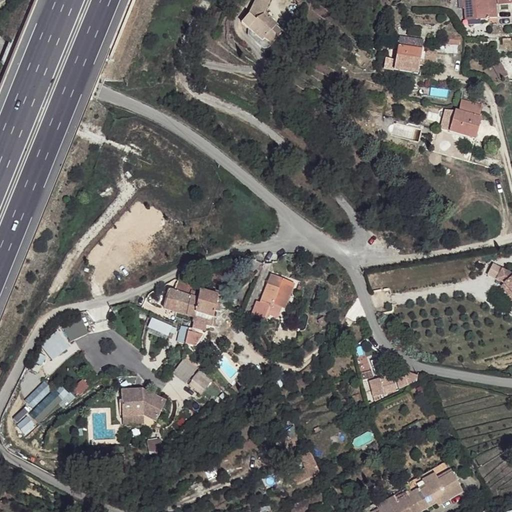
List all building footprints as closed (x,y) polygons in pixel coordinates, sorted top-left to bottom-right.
[(249,21),(247,21),(248,22),(252,33),(268,44),(271,41),(278,46),(288,29),(281,24),(266,14),(270,0),(267,0),(259,18),(249,21)] [(255,0),(249,21),(259,18),(267,0),(255,0)] [(495,0),(462,0),(463,10),(465,9),(465,19),(480,18),(480,21),(489,20),(489,19),(497,19),(495,0)] [(269,10),(266,14),(281,24),(283,21),(269,10)] [(446,36),(445,43),(459,45),(461,37),(446,36)] [(271,41),(268,44),(275,49),(278,46),(271,41)] [(386,59),(385,70),(418,75),(420,65),(423,51),(412,49),(398,47),(396,61),(386,59)] [(423,51),(420,65),(435,68),(438,50),(423,48),(423,51)] [(496,66),(488,71),(496,84),(504,79),(496,66)] [(348,91),(347,98),(362,101),(363,94),(348,91)] [(458,104),(458,112),(478,116),(480,109),(458,104)] [(457,117),(456,134),(475,139),(479,122),(477,121),(478,116),(458,112),(457,117)] [(442,117),(438,136),(447,138),(452,116),(442,117)] [(452,116),(447,138),(473,144),(475,139),(456,134),(457,117),(452,116)] [(105,268),(104,275),(111,274),(111,281),(135,280),(135,272),(119,273),(119,267),(105,268)] [(294,283),(271,273),(257,300),(270,306),(272,302),(282,308),(294,283)] [(511,278),(503,275),(498,286),(505,290),(511,297),(511,278)] [(176,281),(172,291),(180,293),(195,298),(197,293),(192,292),(192,287),(176,281)] [(172,291),(169,290),(163,309),(176,313),(180,293),(172,291)] [(199,290),(198,299),(195,313),(214,318),(217,304),(229,305),(230,299),(199,290)] [(511,297),(505,290),(503,292),(511,302),(511,297)] [(195,298),(180,293),(176,313),(194,318),(195,313),(198,299),(195,298)] [(254,298),(246,315),(258,317),(265,316),(270,306),(257,300),(254,298)] [(214,318),(195,313),(194,318),(193,322),(215,325),(214,318)] [(72,342),(89,331),(80,318),(64,329),(72,342)] [(324,318),(317,322),(321,328),(328,325),(324,318)] [(195,337),(200,340),(203,335),(198,332),(195,337)] [(53,359),(62,343),(50,336),(41,353),(53,359)] [(188,337),(185,349),(192,351),(200,340),(188,337)] [(200,340),(192,351),(194,352),(203,341),(200,340)] [(187,355),(172,374),(186,385),(201,365),(187,355)] [(199,371),(187,385),(200,396),(212,382),(199,371)] [(397,377),(371,384),(375,398),(401,392),(410,388),(408,380),(399,382),(397,377)] [(25,400),(33,409),(52,389),(44,381),(25,400)] [(138,388),(117,390),(120,416),(141,413),(154,420),(163,399),(138,388)] [(40,424),(64,400),(55,391),(31,415),(40,424)] [(141,413),(120,416),(121,424),(142,421),(141,413)] [(28,417),(16,425),(22,434),(34,426),(28,417)] [(158,439),(144,441),(145,450),(159,448),(158,439)] [(308,453),(301,457),(312,478),(320,474),(308,453)] [(424,483),(427,490),(439,484),(437,477),(424,483)] [(419,493),(412,497),(419,511),(431,511),(436,509),(435,507),(441,504),(444,508),(466,497),(455,478),(440,486),(439,484),(427,490),(428,492),(420,495),(419,493)] [(377,508),(378,511),(380,511),(386,509),(387,510),(395,506),(394,505),(412,497),(409,492),(377,508)] [(419,511),(412,497),(394,505),(395,506),(387,510),(386,509),(380,511),(419,511)]
